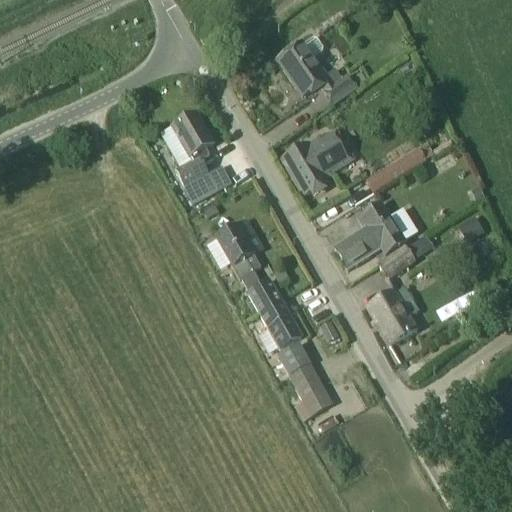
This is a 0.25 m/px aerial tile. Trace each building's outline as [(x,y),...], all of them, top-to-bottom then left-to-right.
[(304,44),(277,63),(303,100),(320,88),(334,108),(358,91),(349,79),(343,83),(336,73),(328,78),(315,60),(322,55),(323,50),(317,42),(312,41),(305,46),(304,44)] [(133,104),(130,105),(138,120),(142,119),(146,116),(151,108),(145,97),(133,104)] [(197,118),(174,131),(192,162),(192,164),(175,173),(191,206),(216,195),(201,164),(210,160),(207,154),(215,149),(197,118)] [(309,144),(282,160),(303,198),(331,182),(330,181),(329,179),(335,176),(349,167),(331,135),(331,136),(311,147),(309,144)] [(426,165),(425,164),(419,154),(419,153),(366,185),(373,196),(426,165)] [(407,247),(382,208),(359,223),(365,233),(336,252),(349,274),(383,253),(387,259),(407,247)] [(241,283),(260,272),(254,261),(254,260),(238,232),(218,243),(234,272),(234,271),(241,283)] [(377,269),(388,284),(416,264),(405,250),(377,269)] [(280,353),(302,342),(291,320),(270,284),(248,297),(267,332),(268,332),(280,353)] [(418,335),(395,295),(368,311),(391,351),(418,335)] [(331,325),(319,332),(327,346),(339,340),(331,325)] [(278,360),(302,405),(295,410),(303,425),(333,409),(301,348),(278,360)]
